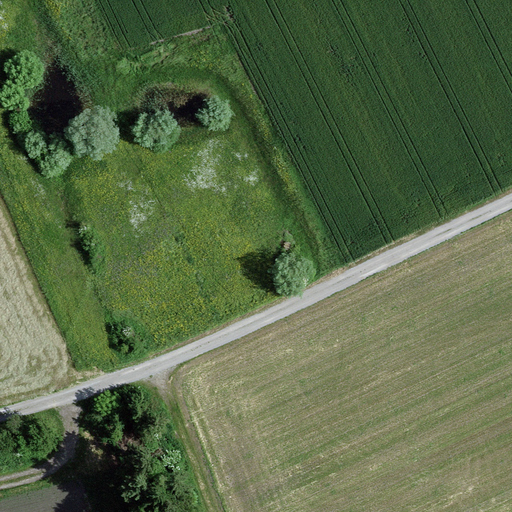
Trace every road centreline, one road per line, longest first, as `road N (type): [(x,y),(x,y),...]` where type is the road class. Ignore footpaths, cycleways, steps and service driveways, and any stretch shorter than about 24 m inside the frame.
road 1 (track): [(220,511),(163,366),(0,414)]
road 2 (track): [(0,481),(52,468),(69,444),(60,399)]
